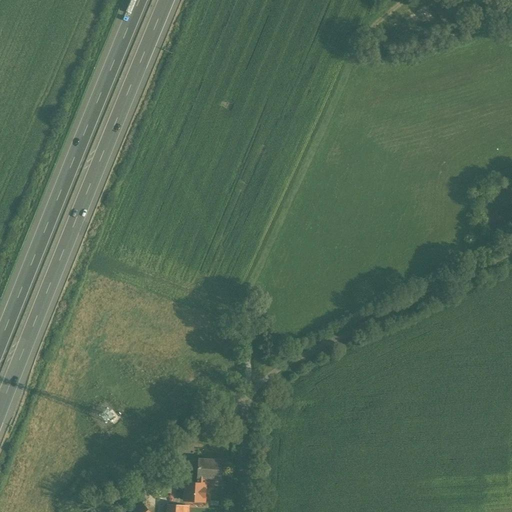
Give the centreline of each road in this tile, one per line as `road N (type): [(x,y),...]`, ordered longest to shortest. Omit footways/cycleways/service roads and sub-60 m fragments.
road 1 (motorway): [(0,410),(165,0)]
road 2 (track): [(248,396),(249,292),(364,36),(407,0)]
road 3 (unclassified): [(239,511),(245,410),(263,380),(511,252)]
road 4 (motorway): [(140,0),(0,339)]
road 5 (unknown): [(248,396),(125,497)]
